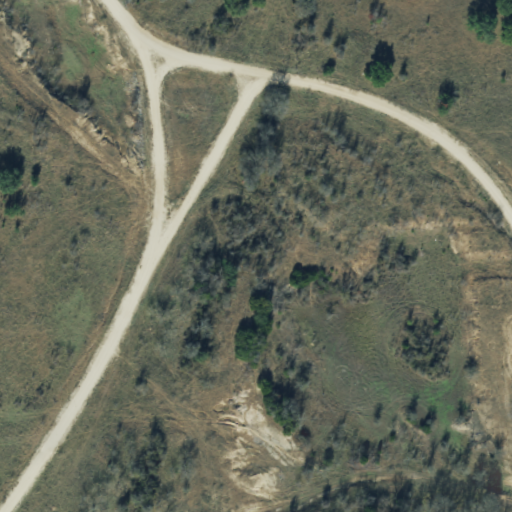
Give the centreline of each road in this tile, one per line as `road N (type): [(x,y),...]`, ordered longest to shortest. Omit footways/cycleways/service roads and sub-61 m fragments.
road 1 (track): [(511,197),(456,135),(356,91),(147,49)]
road 2 (track): [(3,511),(59,436),(154,248)]
road 3 (track): [(264,74),(154,248)]
road 4 (track): [(147,49),(160,152),(154,248)]
